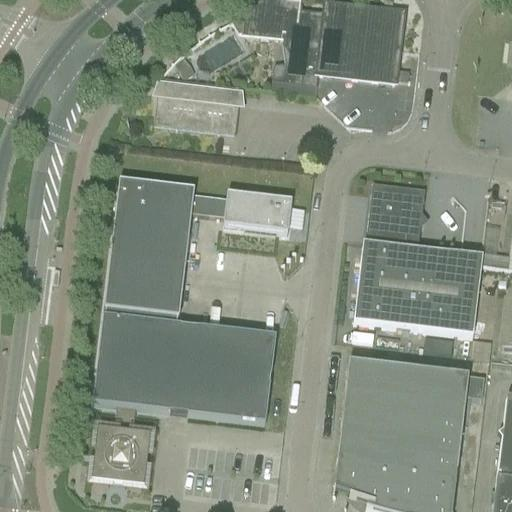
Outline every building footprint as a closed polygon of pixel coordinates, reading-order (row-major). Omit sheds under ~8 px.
[(245,22),(243,40),(284,44),(283,48),(286,72),(283,99),(314,102),(316,80),(321,81),(327,79),(333,79),(339,80),(345,81),(350,84),(393,89),(398,46),(400,43),(401,41),(401,38),(401,35),(401,32),(400,30),(401,20),(362,15),(361,17),(358,15),(354,13),(350,12),(345,11),(341,11),(337,12),(333,14),(333,12),(324,11),(323,21),(298,18),(299,8),(281,5),(245,22)] [(230,29),(236,39),(243,40),(245,22),(242,23),(236,26),(230,29)] [(396,87),(406,88),(407,78),(397,77),(396,87)] [(238,98),(239,94),(159,85),(158,89),(154,88),(154,90),(162,91),(161,101),(156,100),(154,129),(153,132),(232,141),(232,138),(234,138),(237,110),(232,109),(233,99),(242,100),(242,99),(238,98)] [(309,190),(309,174),(281,174),(281,189),(309,190)] [(263,431),(273,343),(174,332),(175,324),(177,324),(189,221),(223,225),(222,232),(242,235),(242,236),(275,240),(276,240),(285,241),(289,214),(291,214),(291,213),(289,213),(289,208),(225,201),(224,205),(192,201),(192,197),(117,188),(116,192),(114,192),(114,194),(116,194),(102,315),(103,316),(102,323),(101,323),(96,363),(95,371),(90,410),(115,413),(112,438),(95,436),(89,488),(141,494),(148,442),(131,440),(134,415),(263,431)] [(361,250),(351,330),(471,344),(479,273),(480,264),(416,257),(423,197),(370,191),(363,250),(361,250)] [(480,264),(479,273),(511,276),(511,334),(511,345),(511,344),(511,244),(510,244),(507,264),(480,260),(480,264)] [(450,511),(463,405),(479,407),(482,386),(366,372),(347,369),(332,496),(333,496),(349,501),(348,504),(345,503),(345,505),(364,511),(363,511),(450,511)] [(511,511),(511,404),(504,403),(495,482),(498,482),(497,486),(494,486),(491,511),(511,511)]
